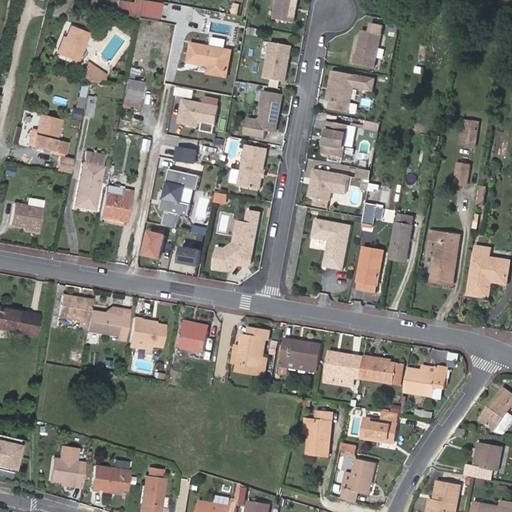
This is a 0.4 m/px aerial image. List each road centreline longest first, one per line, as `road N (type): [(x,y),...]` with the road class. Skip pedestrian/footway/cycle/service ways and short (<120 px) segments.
road 1 (residential): [(0,257),(503,348)]
road 2 (residential): [(398,511),(435,443),(503,348)]
road 3 (residential): [(0,130),(34,9)]
